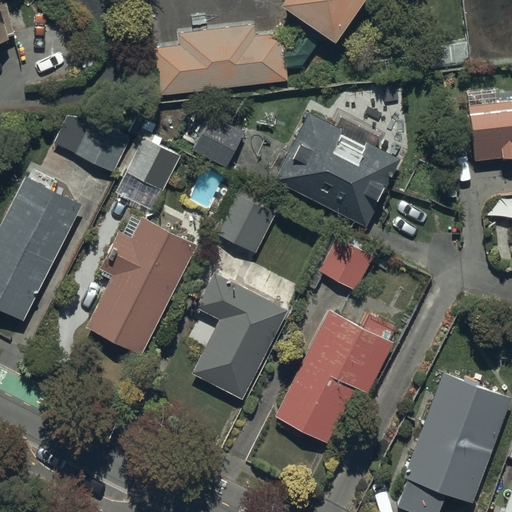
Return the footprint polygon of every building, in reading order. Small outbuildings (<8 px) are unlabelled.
[(0,0),(0,47),(11,44),(0,0)] [(292,0),(284,13),(339,51),(374,0),(292,0)] [(163,99),(290,85),(284,36),(258,39),(257,27),(180,36),(181,48),(158,51),(163,99)] [(466,39),(429,43),(431,65),(468,62),(466,39)] [(511,106),(470,111),(477,166),(511,161),(511,106)] [(276,184),(368,231),(403,164),(377,150),(382,140),(342,119),(337,129),(312,116),(276,184)] [(77,157),(116,176),(133,140),(93,121),(68,118),(53,149),(76,160),(77,157)] [(228,171),(246,135),(212,118),(194,154),(228,171)] [(117,195),(154,214),(183,159),(145,140),(117,195)] [(0,234),(0,312),(26,325),(85,208),(28,179),(0,234)] [(215,234),(258,256),(278,216),(235,195),(215,234)] [(114,279),(88,332),(143,360),(200,248),(144,220),(133,241),(121,235),(102,273),(114,279)] [(320,274),(357,294),(375,260),(339,240),(320,274)] [(193,378),(244,404),(291,314),(216,276),(198,312),(221,323),(193,378)] [(332,314),(276,420),(330,448),(358,393),(370,399),(397,347),(332,314)] [(475,508),(511,408),(511,401),(445,377),(406,481),(410,483),(400,511),(402,511),(442,511),(448,498),(475,508)]
